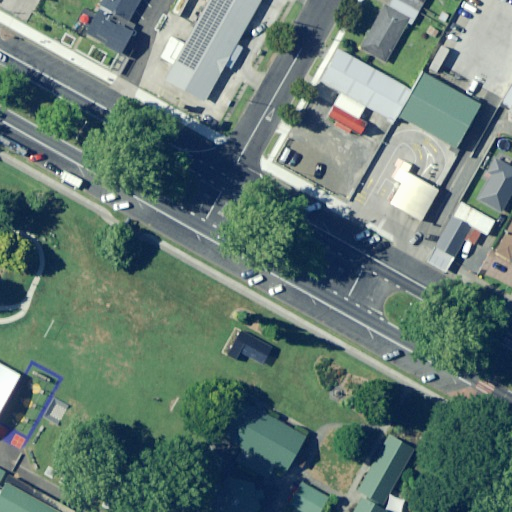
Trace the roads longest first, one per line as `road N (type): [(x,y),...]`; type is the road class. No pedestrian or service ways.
road 1 (primary): [(0,61),(225,186)]
road 2 (primary): [(197,231),(0,122)]
road 3 (residential): [(225,186),(329,0)]
road 4 (primary): [(511,408),(357,321)]
road 5 (primary): [(384,275),(511,346)]
road 6 (primary): [(317,299),(197,231)]
road 7 (primary): [(225,186),(343,252)]
